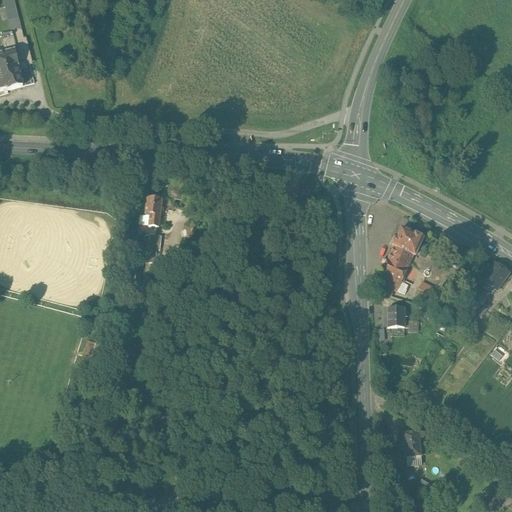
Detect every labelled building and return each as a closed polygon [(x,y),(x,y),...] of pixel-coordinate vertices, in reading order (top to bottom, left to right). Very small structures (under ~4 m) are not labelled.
[(23,40),(12,0),(2,0),(12,35),(13,34),(17,52),(14,53),(19,71),(27,70),(26,66),(32,65),(25,39),(23,40)] [(12,35),(2,37),(6,52),(2,53),(3,55),(0,55),(0,92),(0,93),(8,91),(8,92),(23,88),(19,71),(14,53),(17,52),(13,34),(12,35)] [(113,52),(109,50),(106,51),(104,55),(105,58),(109,60),(112,59),(114,56),(113,52)] [(149,218),(148,228),(158,229),(162,201),(147,199),(145,215),(146,215),(145,218),(149,218)] [(149,218),(145,218),(140,217),(139,227),(148,228),(149,218)] [(422,239),(400,229),(396,238),(395,238),(391,246),(394,247),(388,259),(387,259),(381,273),(378,283),(377,283),(377,284),(378,285),(379,283),(391,289),(395,280),(401,283),(408,269),(407,268),(413,256),(415,257),(422,239)] [(161,238),(149,237),(147,251),(150,251),(156,252),(159,252),(161,238)] [(510,273),(494,262),(481,281),(486,284),(484,289),(490,293),(493,289),(497,292),(510,273)] [(395,280),(391,289),(406,296),(410,287),(401,283),(395,280)] [(430,296),(434,288),(424,282),(419,289),(430,296)] [(482,292),(474,287),(466,303),(474,307),(482,292)] [(484,303),(475,314),(481,319),(490,307),(484,303)] [(404,308),(387,308),(387,328),(404,328),(404,321),(404,308)] [(443,319),(434,336),(437,338),(435,341),(441,344),(452,324),(443,319)] [(419,431),(402,432),(404,456),(406,456),(421,455),(419,436),(424,436),(425,433),(421,431),(419,432),(419,431)] [(421,455),(406,456),(407,465),(422,464),(421,455)] [(420,481),(416,488),(427,495),(431,488),(420,481)]
